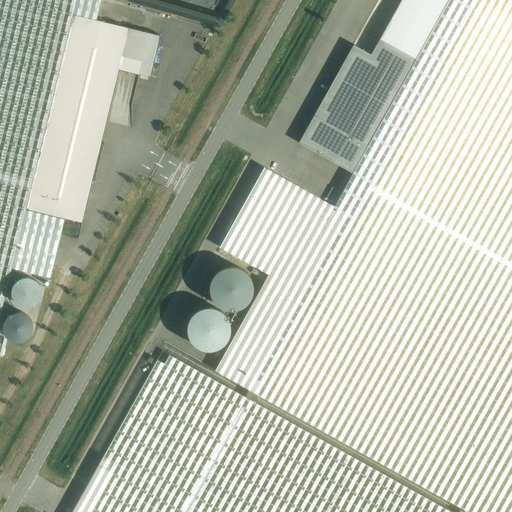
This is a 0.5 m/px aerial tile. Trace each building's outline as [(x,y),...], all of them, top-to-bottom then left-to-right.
[(0,0),(0,315),(12,267),(50,277),(53,266),(65,218),(82,222),(119,69),(151,77),(161,36),(149,33),(137,30),(129,28),(96,20),(101,0),(0,0)] [(269,274),(215,370),(249,389),(257,394),(470,511),(511,511),(511,0),(402,0),(401,2),(398,7),(386,28),(381,38),(371,55),(354,45),(300,142),(353,172),(334,206),(313,194),(299,186),(264,167),(245,201),(220,246),(223,248),(245,260),(269,274)] [(211,277),(209,285),(211,294),(216,301),(224,305),(233,306),(242,303),(248,297),(251,290),(252,282),(249,274),(244,268),(237,265),(229,264),(221,266),(215,270),(211,277)] [(13,286),(12,291),(13,297),(17,302),(23,305),(29,306),(35,304),(40,300),(42,294),(42,289),(40,284),(37,279),(32,277),(26,276),(21,277),(16,281),(13,286)] [(185,319),(184,327),(186,336),(191,343),(199,347),(208,348),(216,345),(223,339),(226,332),(227,324),(224,316),(219,310),(212,306),(204,305),(196,307),(190,312),(185,319)] [(36,312),(8,312),(8,339),(36,339),(36,312)] [(157,359),(71,511),(452,511),(381,472),(253,401),(257,394),(249,389),(245,396),(169,354),(164,363),(157,359)]
